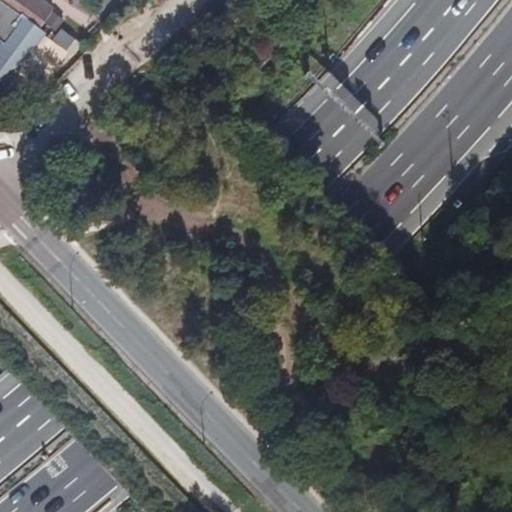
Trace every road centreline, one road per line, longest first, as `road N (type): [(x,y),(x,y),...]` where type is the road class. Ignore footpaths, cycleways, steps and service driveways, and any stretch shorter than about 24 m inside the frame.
road 1 (motorway): [(33,511),(357,231),(511,54)]
road 2 (motorway): [(468,0),(306,167),(0,446)]
road 3 (tertiary): [(0,202),(300,511)]
road 4 (unknown): [(0,286),(213,511)]
road 5 (track): [(72,113),(189,0)]
